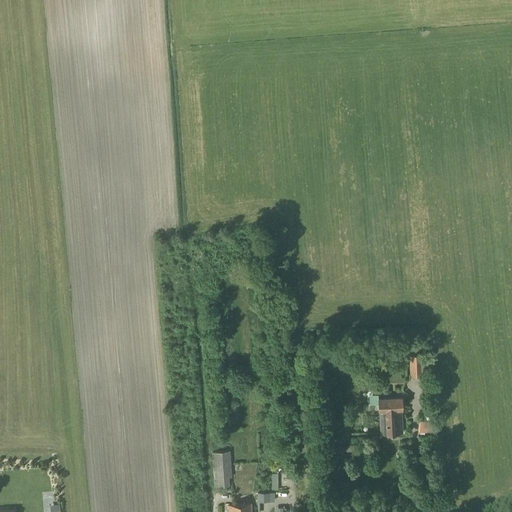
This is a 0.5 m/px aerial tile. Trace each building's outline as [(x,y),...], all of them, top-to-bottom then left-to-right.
[(410,375),(423,375),(429,375),(428,354),(409,355),(410,375)] [(403,433),(402,410),(402,397),(378,398),(379,411),(380,434),(403,433)] [(214,487),(229,485),(229,477),(232,477),(230,450),(211,452),(214,487)] [(257,502),(267,502),(267,500),(270,500),(269,492),(257,493),(257,502)] [(57,511),(57,503),(48,504),(49,511),(57,511)] [(228,511),(250,511),(249,503),(228,505),(228,511)]
